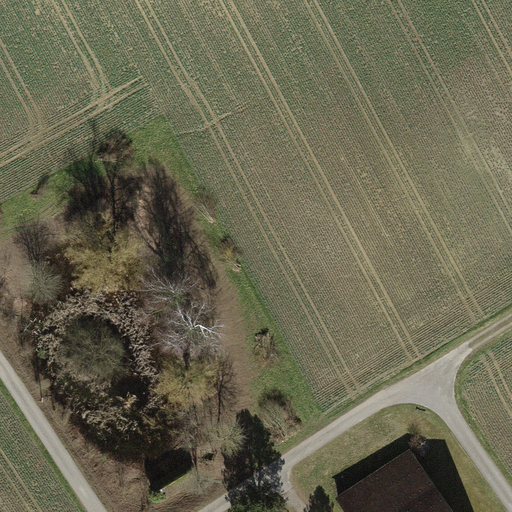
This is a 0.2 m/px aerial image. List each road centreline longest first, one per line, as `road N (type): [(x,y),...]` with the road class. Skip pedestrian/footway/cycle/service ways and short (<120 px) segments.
road 1 (unclassified): [(425,373),(208,511)]
road 2 (unclassified): [(100,511),(0,362)]
road 3 (unclassified): [(425,373),(511,498)]
